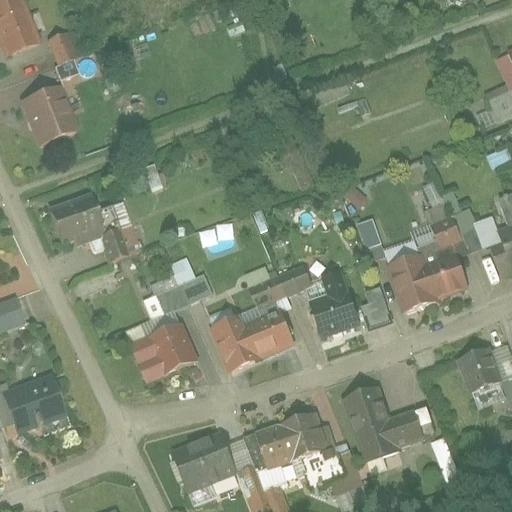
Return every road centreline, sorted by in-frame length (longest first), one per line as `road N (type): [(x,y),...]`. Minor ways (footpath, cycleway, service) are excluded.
road 1 (residential): [(114,429),(400,350),(511,300)]
road 2 (residential): [(0,181),(114,429)]
road 3 (residential): [(0,499),(123,451)]
